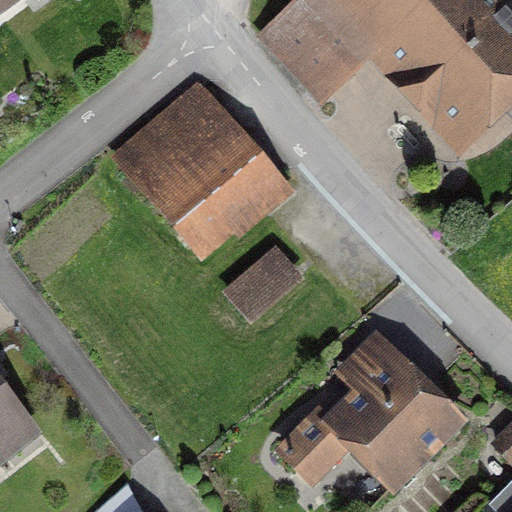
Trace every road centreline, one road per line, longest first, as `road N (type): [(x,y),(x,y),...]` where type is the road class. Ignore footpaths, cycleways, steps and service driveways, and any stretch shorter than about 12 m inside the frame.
road 1 (residential): [(511,335),(212,11)]
road 2 (residential): [(0,195),(212,11)]
